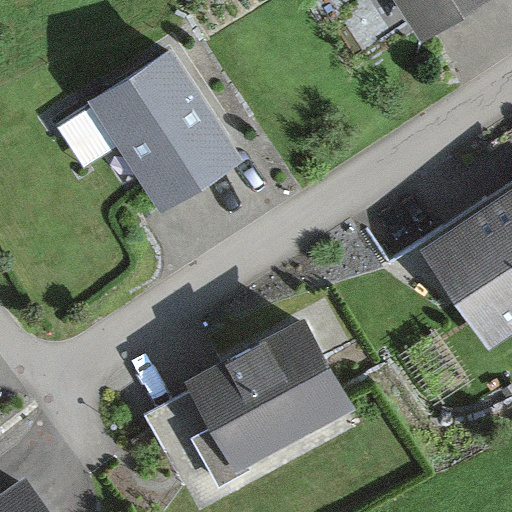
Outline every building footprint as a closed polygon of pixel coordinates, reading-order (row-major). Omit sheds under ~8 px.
[(407,0),(425,28),(467,0),(407,0)] [(232,157),(168,59),(101,103),(165,201),(232,157)] [(511,198),(434,251),(490,335),(511,320),(511,198)] [(301,327),(196,383),(221,428),(201,439),(219,473),(344,407),(301,327)] [(38,511),(22,490),(0,505),(0,511),(38,511)]
